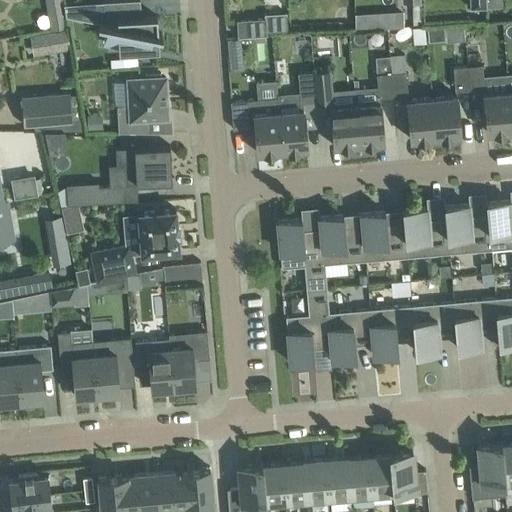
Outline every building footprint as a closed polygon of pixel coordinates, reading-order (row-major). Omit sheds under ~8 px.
[(45,0),(48,11),(64,8),(62,0),(45,0)] [(117,0),(103,1),(64,3),(66,15),(99,20),(98,22),(108,24),(104,45),(119,48),(119,52),(159,50),(158,34),(162,34),(162,32),(153,31),(156,19),(157,18),(157,15),(141,16),(140,0),(117,0)] [(240,36),(266,34),(265,18),(238,19),(239,36),(240,36)] [(464,24),(446,25),(446,41),(465,39),(464,24)] [(426,25),(413,26),(414,42),(427,41),(426,25)] [(239,36),(227,37),(230,69),(243,68),(240,36),(239,36)] [(405,53),(390,55),(391,72),(406,70),(405,53)] [(379,97),(393,95),(391,72),(390,55),(376,56),(378,73),(377,73),(379,97)] [(470,89),(485,88),(483,64),(468,65),(470,89)] [(456,90),(470,89),(468,65),(454,66),(456,90)] [(317,103),(333,102),(331,69),(315,70),(317,103)] [(317,103),(315,70),(299,71),(301,104),(317,103)] [(393,95),(408,94),(406,70),(391,72),(393,95)] [(162,76),(161,72),(145,73),(145,77),(128,78),(130,104),(117,105),(119,131),(151,132),(150,118),(168,117),(167,100),(166,100),(165,95),(167,94),(166,76),(162,76)] [(507,134),(506,130),(511,129),(511,125),(509,90),(484,92),(488,132),(494,131),(495,136),(507,134)] [(70,93),(22,96),(24,123),(34,123),(35,130),(45,130),(66,130),(77,130),(86,130),(84,119),(72,120),(71,94),(70,93)] [(454,139),(454,135),(461,134),(457,94),(432,96),(436,136),(442,136),(442,140),(454,139)] [(257,98),(231,100),(234,128),(248,127),(248,122),(255,122),(255,126),(258,152),(264,151),(265,156),(277,155),(277,150),(282,150),(279,110),(278,96),(257,98)] [(430,141),(430,137),(436,136),(432,96),(407,99),(411,139),(418,138),(418,142),(430,141)] [(377,146),(377,142),(384,141),(380,101),(355,103),(359,143),(365,143),(365,147),(377,146)] [(353,148),(353,144),(359,143),(355,103),(331,105),(334,145),(341,145),(341,149),(353,148)] [(279,110),(282,150),(288,149),(289,153),(301,153),(301,148),(307,148),(304,108),(279,110)] [(117,147),(118,163),(128,162),(129,182),(174,180),(172,144),(117,147)] [(15,195),(39,191),(35,169),(11,173),(15,195)] [(69,203),(126,200),(125,182),(100,184),(99,181),(68,183),(69,203)] [(0,191),(0,239),(8,239),(1,200),(0,191)] [(487,201),(488,213),(491,247),(511,245),(511,209),(511,199),(487,201)] [(470,215),(469,203),(445,205),(446,217),(449,251),(491,247),(488,213),(470,215)] [(428,218),(427,206),(403,209),(404,220),(407,255),(449,251),(446,217),(428,218)] [(126,244),(91,251),(97,280),(126,274),(137,272),(133,252),(141,252),(141,253),(144,253),(144,252),(178,249),(178,250),(180,250),(180,247),(179,235),(181,235),(180,224),(180,222),(177,222),(176,210),(177,210),(177,207),(174,208),(140,211),(137,211),(138,213),(123,215),(126,244)] [(386,216),(385,210),(361,212),(362,224),(365,259),(407,255),(404,220),(387,222),(386,216)] [(345,225),(344,214),(320,216),(321,228),(324,263),(325,262),(365,259),(362,224),(345,225)] [(62,215),(53,216),(58,249),(68,247),(62,215)] [(304,264),(307,289),(327,287),(325,262),(324,263),(321,228),(303,229),(302,217),(278,219),(282,266),(304,264)] [(481,262),(482,272),(492,271),(491,261),(481,262)] [(193,280),(202,279),(201,263),(191,264),(193,280)] [(439,265),(440,276),(450,275),(449,264),(439,265)] [(88,266),(75,268),(78,283),(91,281),(88,266)] [(48,271),(0,279),(0,295),(51,287),(48,271)] [(313,348),(331,346),(328,311),(330,311),(327,287),(307,289),(309,313),(286,315),(290,362),(314,360),(313,348)] [(26,294),(13,297),(14,313),(28,311),(26,294)] [(511,295),(495,297),(498,332),(499,343),(511,342),(511,295)] [(495,297),(453,300),(456,335),(457,347),(482,345),(480,333),(498,332),(495,297)] [(411,304),(414,339),(415,351),(440,349),(439,337),(456,335),(453,300),(411,304)] [(369,308),(373,343),(374,354),(398,352),(397,340),(414,339),(411,304),(369,308)] [(369,308),(330,311),(328,311),(331,346),(332,358),(356,356),(355,344),(373,343),(369,308)] [(169,332),(169,337),(174,387),(196,385),(194,359),(210,358),(207,329),(169,332)] [(75,395),(98,393),(93,339),(72,341),(71,330),(62,331),(58,331),(62,377),(74,375),(75,395)] [(115,338),(93,339),(98,393),(120,391),(117,365),(133,364),(131,336),(115,338)] [(152,389),(174,387),(169,337),(135,340),(138,364),(149,363),(152,389)] [(18,360),(22,400),(44,398),(41,369),(53,368),(51,344),(17,347),(18,360)] [(18,360),(17,347),(0,348),(0,401),(22,400),(18,360)] [(505,494),(504,480),(501,443),(502,443),(502,441),(479,443),(480,463),(469,464),(473,496),(505,494)] [(504,480),(511,479),(511,441),(502,443),(501,443),(504,480)] [(416,486),(413,449),(390,451),(390,453),(391,453),(394,488),(416,486)] [(372,490),(394,488),(391,453),(390,453),(369,454),(372,490)] [(351,492),(372,490),(369,454),(349,456),(348,456),(351,492)] [(329,494),(351,492),(348,456),(349,456),(348,455),(326,457),(329,494)] [(329,494),(326,457),(303,459),(304,460),(308,496),(329,494)] [(286,498),(308,496),(304,460),(283,462),(286,498)] [(262,462),(239,464),(241,486),(228,487),(229,511),(265,511),(264,500),(261,464),(262,464),(262,462)] [(264,500),(286,498),(283,462),(262,464),(261,464),(264,500)] [(210,466),(191,468),(195,508),(214,506),(210,466)] [(195,508),(191,468),(181,469),(181,470),(173,470),(176,508),(184,508),(195,508)] [(158,510),(176,508),(173,470),(155,472),(158,510)] [(11,498),(51,493),(48,474),(38,475),(37,473),(38,472),(38,471),(18,473),(19,475),(19,477),(9,478),(11,498)] [(136,474),(140,511),(158,510),(155,472),(136,474)] [(133,511),(140,511),(136,474),(128,474),(128,473),(118,474),(121,511),(133,511)] [(101,511),(121,511),(118,474),(98,476),(101,511)] [(84,489),(93,488),(92,476),(83,477),(84,489)] [(95,500),(93,488),(84,489),(86,501),(95,500)] [(52,503),(51,493),(11,498),(12,508),(13,508),(13,511),(45,511),(52,511),(51,503),(52,503)]
